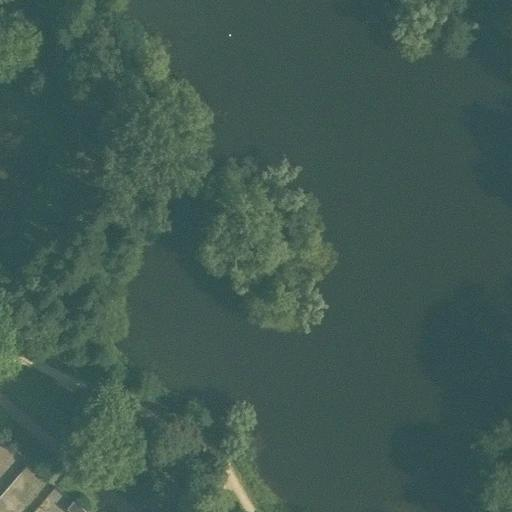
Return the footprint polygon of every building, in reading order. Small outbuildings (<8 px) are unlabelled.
[(29,463),(21,472),(39,488),(47,479),(29,463)] [(39,488),(21,472),(14,481),(32,497),(39,488)] [(6,490),(24,506),(32,497),(14,481),(6,490)] [(0,496),(0,499),(14,511),(18,511),(24,506),(6,490),(0,496)] [(0,511),(14,511),(0,499),(0,511)] [(70,511),(85,511),(74,501),(67,509),(70,511)]
